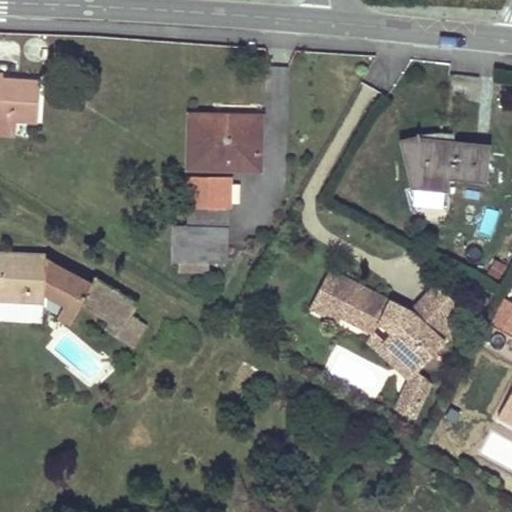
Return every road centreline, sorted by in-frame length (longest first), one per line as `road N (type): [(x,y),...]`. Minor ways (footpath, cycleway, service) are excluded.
road 1 (tertiary): [(330,21),(0,2)]
road 2 (unknown): [(388,48),(338,130),(309,203),(328,232),(398,266)]
road 3 (tertiary): [(507,40),(330,21)]
